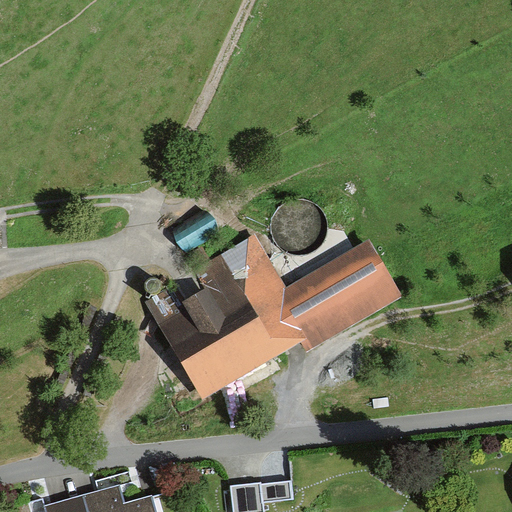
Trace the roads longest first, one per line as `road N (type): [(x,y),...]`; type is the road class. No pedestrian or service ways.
road 1 (residential): [(0,477),(49,463),(511,412)]
road 2 (track): [(49,463),(71,392),(249,0)]
